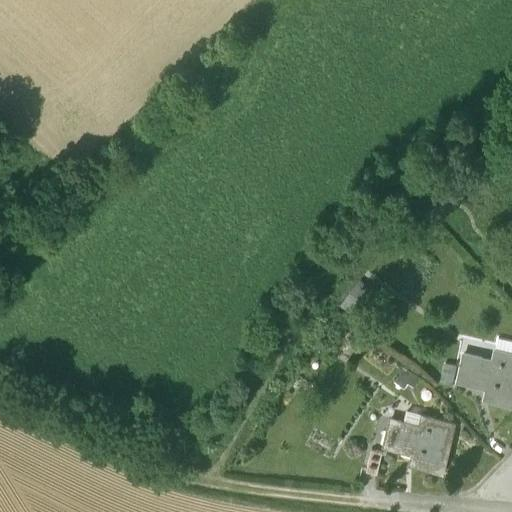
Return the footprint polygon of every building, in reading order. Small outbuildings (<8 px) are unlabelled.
[(419,208),(434,224),(452,208),(436,191),(419,208)] [(351,297),(361,303),(370,289),(360,283),(351,297)] [(511,341),(498,338),(495,350),(511,353),(511,341)] [(511,353),(495,350),(491,366),(480,363),(476,379),(488,382),(484,398),(511,403),(511,353)] [(481,358),(463,354),(457,381),(475,385),(476,379),(480,363),(481,358)] [(457,365),(445,363),(441,383),(454,385),(457,365)] [(420,378),(405,370),(396,385),(411,393),(420,378)] [(410,412),(408,423),(406,428),(418,431),(422,415),(410,412)] [(454,423),(422,415),(418,431),(406,428),(403,444),(415,447),(411,463),(443,470),(454,423)] [(408,423),(390,419),(384,446),(401,450),(403,444),(406,428),(408,423)] [(371,449),(366,470),(377,473),(382,452),(371,449)]
